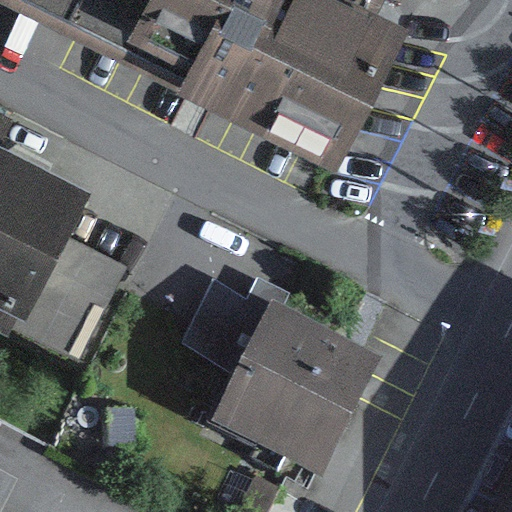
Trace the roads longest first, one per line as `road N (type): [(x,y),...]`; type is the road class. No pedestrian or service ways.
road 1 (residential): [(0,73),(511,323)]
road 2 (primary): [(418,511),(511,323)]
